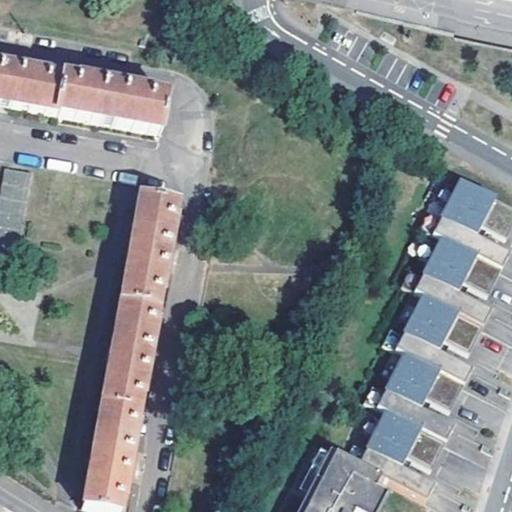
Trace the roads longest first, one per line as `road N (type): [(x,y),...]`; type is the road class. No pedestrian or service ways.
road 1 (residential): [(146,511),(195,218),(190,196),(170,176),(0,141)]
road 2 (residential): [(258,0),(274,30),(511,162)]
